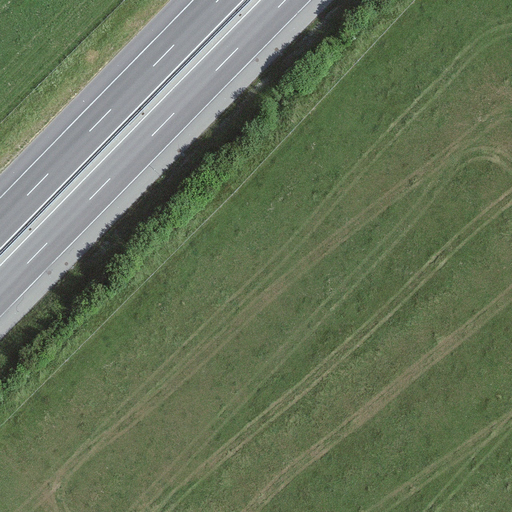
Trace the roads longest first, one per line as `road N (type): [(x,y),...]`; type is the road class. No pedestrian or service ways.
road 1 (motorway): [(0,292),(286,0)]
road 2 (motorway): [(218,0),(0,222)]
